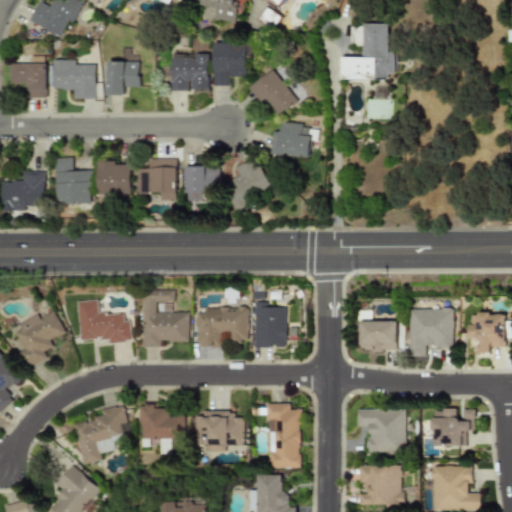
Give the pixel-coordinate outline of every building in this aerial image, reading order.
[(38,0),(28,22),(59,36),(66,20),(73,23),(82,2),(77,0),(52,0),(50,6),(38,0)] [(200,0),(199,5),(213,8),(212,16),(232,20),(236,2),(232,1),(232,0),(200,0)] [(279,15),(265,8),(258,21),(272,29),(279,15)] [(340,78),(393,78),(394,51),(387,51),(388,24),(362,23),(361,57),(341,57),(340,78)] [(227,77),(245,76),(245,55),(248,55),(248,41),(211,42),(212,86),(227,86),(227,77)] [(206,53),(170,54),(170,90),(189,90),(207,89),(206,53)] [(74,59),(51,60),(51,89),(71,89),(71,99),(93,99),(93,64),(74,64),(74,59)] [(137,87),(138,62),(106,61),(105,95),(122,96),(122,87),(137,87)] [(8,63),(8,83),(27,84),(27,98),(44,98),(45,63),(8,63)] [(249,88),(260,102),(265,99),(279,115),(296,100),(271,70),(249,88)] [(272,131),(269,154),(307,158),(309,138),(314,138),(315,127),(279,124),(278,132),(272,131)] [(91,170),(74,170),(73,157),(55,158),(56,204),(92,203),(91,170)] [(235,208),(270,189),(254,157),(234,168),(238,175),(221,184),(235,208)] [(148,159),(149,168),(137,168),(138,193),(159,193),(159,200),(176,199),(175,159),(148,159)] [(97,161),(98,197),(131,196),(131,164),(115,164),(115,161),(97,161)] [(218,165),(184,166),(185,200),(218,200),(218,165)] [(45,205),(45,171),(22,171),(22,181),(3,181),(3,210),(26,210),(26,205),(45,205)] [(142,347),(159,346),(159,342),(187,341),(187,312),(171,312),(170,289),(141,289),(142,347)] [(75,301),(78,341),(107,338),(107,343),(130,341),(128,321),(122,321),(121,312),(96,315),(95,300),(75,301)] [(284,307),(264,307),(264,302),(252,302),(251,346),(283,347),(284,307)] [(195,347),(218,347),(218,332),(229,332),(229,340),(245,340),(245,307),(202,307),(202,312),(195,312),(195,347)] [(425,356),(425,344),(434,344),(435,348),(452,347),(451,308),(407,309),(408,356),(425,356)] [(62,333),(52,310),(12,328),(22,350),(19,352),(26,367),(45,358),(42,350),(51,346),(48,339),(62,333)] [(504,347),(504,313),(467,313),(467,338),(477,338),(477,345),(474,345),(474,353),(489,353),(489,347),(504,347)] [(395,321),(358,321),(359,345),(367,345),(367,351),(396,350),(395,321)] [(0,411),(12,399),(5,392),(21,376),(0,355),(0,411)] [(300,468),(300,410),(289,410),(289,403),(268,403),(268,468),(300,468)] [(141,446),(161,446),(161,454),(172,454),(172,438),(185,438),(185,415),(170,416),(170,408),(157,408),(157,404),(141,404),(141,446)] [(83,464),(101,460),(99,452),(124,447),(121,436),(130,434),(123,405),(100,410),(102,417),(74,423),(83,464)] [(404,409),(356,410),(357,427),(366,426),(367,453),(405,452),(404,409)] [(432,446),(465,446),(465,431),(475,431),(474,409),(462,409),(462,416),(456,416),(456,409),(431,410),(432,446)] [(246,445),(245,417),(232,418),(232,412),(195,413),(196,445),(207,444),(207,452),(226,451),(226,446),(246,445)] [(100,489),(73,464),(56,483),(65,491),(47,511),(48,511),(87,511),(83,508),(100,489)] [(359,505),(402,504),(402,465),(359,465),(359,483),(364,483),(364,493),(359,493),(359,505)] [(471,466),(432,466),(432,509),(480,509),(480,493),(468,493),(468,483),(471,483),(471,466)] [(283,475),(258,475),(258,490),(251,490),(251,510),(258,510),(258,511),(296,511),(297,507),(290,507),(290,492),(283,492),(283,475)] [(26,511),(36,510),(33,498),(3,505),(5,511),(26,511)] [(165,511),(211,511),(211,502),(165,503),(165,511)]
